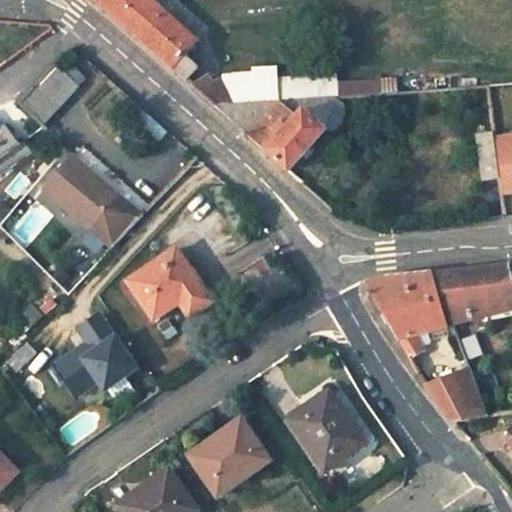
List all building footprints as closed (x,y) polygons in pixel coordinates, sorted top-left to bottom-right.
[(185,80),(197,67),(183,55),(196,40),(151,0),(96,0),(183,78),(185,80)] [(54,63),(18,102),(44,126),(80,88),(54,63)] [(229,91),(223,78),(211,83),(209,77),(204,76),(190,84),(213,105),(235,103),(229,91)] [(337,96),(347,95),(346,82),(229,91),(235,103),(246,103),(279,100),(310,98),(337,96)] [(345,104),(337,96),(310,98),(279,100),(247,135),(282,167),(286,171),(323,130),(335,129),(342,123),(347,115),(345,104)] [(238,127),(246,103),(235,103),(213,105),(238,127)] [(0,127),(0,175),(29,154),(21,142),(17,146),(2,126),(0,127)] [(478,135),(483,179),(500,177),(495,138),(494,133),(478,135)] [(500,177),(501,192),(511,190),(511,136),(495,138),(500,177)] [(92,229),(118,198),(96,179),(98,177),(73,155),(45,188),(92,229)] [(118,198),(92,229),(112,246),(140,217),(118,198)] [(160,206),(146,215),(164,238),(177,228),(160,206)] [(175,246),(127,279),(152,318),(178,301),(188,316),(212,300),(201,284),(196,287),(185,270),(190,267),(175,246)] [(201,284),(190,267),(185,270),(196,287),(201,284)] [(454,324),(511,309),(511,271),(511,267),(483,270),(433,276),(447,325),(454,324)] [(410,358),(422,350),(413,335),(447,325),(433,276),(386,280),(368,286),(390,325),(410,358)] [(95,377),(101,386),(133,364),(99,313),(76,328),(83,338),(98,361),(89,367),(74,344),(53,358),(74,391),(95,377)] [(468,364),(480,362),(479,357),(481,357),(474,337),(460,341),(468,364)] [(98,361),(83,338),(74,344),(89,367),(98,361)] [(27,343),(8,361),(16,370),(35,352),(27,343)] [(470,370),(448,382),(451,389),(447,392),(445,387),(433,394),(449,416),(454,423),(489,417),(470,370)] [(349,430),(355,426),(329,390),(325,394),(349,430)] [(325,394),(289,419),(325,471),(366,443),(355,426),(349,430),(325,394)] [(209,448),(244,423),(241,419),(206,443),(209,448)] [(206,443),(189,455),(216,495),(269,459),(244,423),(209,448),(206,443)] [(0,464),(12,477),(17,473),(0,455),(0,464)] [(0,490),(12,477),(0,464),(0,490)] [(192,511),(196,510),(168,469),(152,481),(156,486),(120,511),(192,511)] [(116,506),(120,511),(156,486),(152,481),(116,506)]
